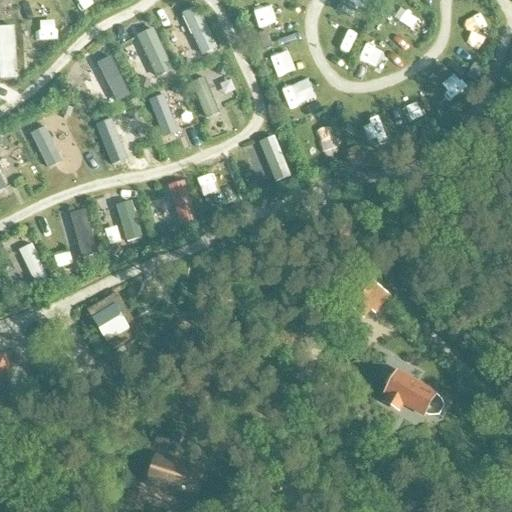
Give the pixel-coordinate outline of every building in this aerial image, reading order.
[(31,0),(18,13),(29,25),(56,0),(31,0)] [(48,41),(86,17),(77,2),(39,26),(48,41)] [(198,10),(182,18),(201,57),(216,49),(198,10)] [(153,32),(142,37),(139,38),(157,79),(172,72),(169,66),(153,32)] [(0,84),(0,85),(18,84),(15,33),(0,33),(0,84)] [(111,58),(97,65),(116,103),(117,104),(131,97),(111,58)] [(474,65),(465,79),(473,84),(483,70),(474,65)] [(284,87),(291,108),(318,98),(310,77),(284,87)] [(204,81),(191,87),(206,122),(220,116),(204,81)] [(163,98),(148,103),(163,140),(178,134),(163,98)] [(397,129),(415,123),(408,106),(391,112),(397,129)] [(132,148),(121,120),(110,124),(121,153),(132,148)] [(45,128),(30,135),(48,171),(63,164),(45,128)] [(274,138),(258,144),(275,184),(290,178),(274,138)] [(234,203),(245,199),(231,167),(220,171),(234,203)] [(184,183),(168,188),(180,228),(196,223),(184,183)] [(131,204),(116,208),(127,245),(142,240),(131,204)] [(70,217),(82,260),(97,256),(85,212),(70,217)] [(32,246),(18,253),(37,290),(50,284),(32,246)] [(360,319),(381,291),(364,277),(342,306),(360,319)] [(117,295),(101,305),(100,303),(88,309),(93,317),(92,317),(107,344),(110,342),(115,353),(131,344),(125,332),(136,326),(117,295)] [(13,368),(6,353),(0,356),(0,390),(4,389),(0,379),(3,378),(1,374),(13,368)] [(386,395),(389,397),(384,405),(398,414),(403,405),(414,411),(412,415),(422,420),(424,416),(430,418),(437,417),(442,408),(439,400),(435,398),(435,397),(425,391),(426,390),(398,374),(386,395)] [(147,487),(189,500),(199,470),(156,457),(147,487)]
